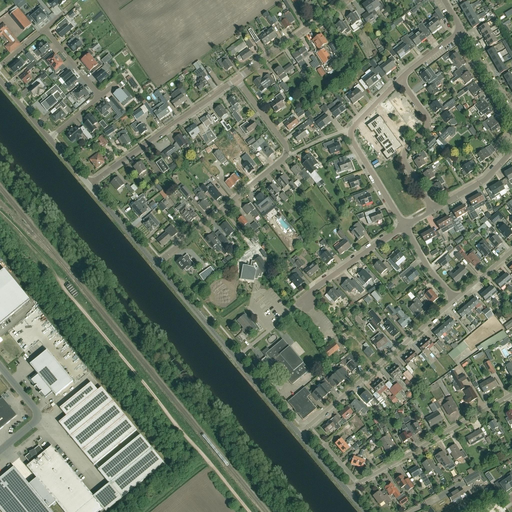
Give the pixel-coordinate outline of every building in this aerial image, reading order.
[(52,0),(48,3),(53,8),(58,4),(60,6),(66,2),(64,0),(52,0)] [(307,11),(314,7),(310,0),(309,1),(308,0),(291,0),(294,3),(297,1),(300,6),(303,4),(307,11)] [(382,11),(385,8),(382,3),(379,4),(376,0),(370,0),(369,1),(375,9),(379,6),(382,11)] [(362,17),(364,18),(368,24),(371,22),(376,19),(371,12),(375,9),(369,1),(363,5),(368,12),(362,17)] [(461,7),(464,12),(479,3),(478,1),(472,5),(472,4),(470,6),(468,2),(461,7)] [(464,12),(467,17),(474,13),(472,10),(475,9),(474,8),(480,5),(479,3),(464,12)] [(39,9),(35,12),(42,21),(43,21),(44,21),(46,19),(46,18),(47,17),(42,12),(45,10),(41,5),(38,7),(39,9)] [(18,9),(12,14),(25,30),(32,24),(18,9)] [(286,29),(290,26),(291,25),(290,24),(295,21),(290,13),(290,14),(288,10),(283,13),(285,16),(284,17),(286,19),(281,23),(285,29),(286,29)] [(29,15),(26,17),(31,22),(33,20),(38,25),(38,24),(39,25),(42,23),(41,22),(42,21),(35,12),(30,16),(29,15)] [(272,26),(275,24),(267,12),(263,15),(265,18),(266,18),(272,26)] [(467,17),(470,23),(477,19),(485,14),(484,12),(478,16),(476,17),(474,13),(467,17)] [(354,16),(353,14),(352,13),(349,15),(349,16),(347,18),(348,20),(348,21),(349,23),(350,23),(352,26),(354,24),(355,25),(361,21),(357,15),(355,16),(354,16)] [(437,31),(441,27),(438,23),(441,20),(436,13),(432,16),(433,17),(429,21),(437,31)] [(478,21),(480,19),(487,16),(485,14),(477,19),(470,23),(473,28),(480,24),(478,21)] [(57,32),(61,38),(71,30),(67,26),(70,24),(66,19),(58,25),(61,28),(57,32)] [(345,27),(342,23),(341,21),(339,23),(338,23),(336,24),(336,25),(336,26),(338,29),(337,29),(339,32),(339,31),(341,33),(344,31),(345,32),(346,34),(351,31),(348,25),(345,27)] [(432,35),(437,31),(429,21),(423,25),(422,23),(420,25),(425,33),(428,30),(432,35)] [(499,25),(506,35),(510,33),(506,26),(503,22),(499,25)] [(0,35),(3,33),(11,43),(5,47),(10,53),(21,44),(8,29),(4,24),(0,27),(0,35)] [(495,38),(497,37),(496,36),(494,37),(490,30),(492,29),(492,28),(490,29),(487,24),(479,29),(480,30),(478,31),(481,36),(483,35),(486,41),(485,41),(487,47),(489,46),(490,47),(497,42),(495,38)] [(422,35),(425,33),(420,25),(417,27),(420,30),(418,31),(420,32),(415,36),(421,43),(426,40),(422,35)] [(276,37),(272,31),(274,30),(273,27),(270,29),(271,30),(268,32),(266,29),(263,31),(265,34),(270,41),(276,37)] [(263,31),(260,33),(257,35),(256,35),(255,35),(251,29),(248,30),(253,39),(257,37),(258,39),(260,38),(261,40),(265,45),(270,41),(265,34),(263,31)] [(74,43),(70,46),(69,47),(74,52),(76,50),(77,51),(80,48),(79,48),(83,44),(79,39),(80,38),(77,35),(74,37),(71,40),(74,43)] [(321,35),(313,40),(320,51),(319,52),(319,53),(317,55),(320,59),(322,57),(323,58),(328,55),(324,49),(322,46),(327,43),(321,35)] [(407,35),(404,37),(409,45),(412,42),(416,47),(421,43),(415,36),(411,39),(407,35)] [(402,42),(397,45),(405,55),(410,52),(406,47),(409,45),(404,37),(400,40),(402,42)] [(227,50),(231,56),(246,45),(241,39),(227,50)] [(250,49),(254,46),(249,40),(245,43),(250,49)] [(45,52),(46,51),(50,48),(45,43),(43,45),(42,44),(39,47),(40,47),(37,49),(42,55),(40,56),(42,58),(47,54),(45,52)] [(99,46),(97,43),(91,48),(94,51),(99,46)] [(330,47),(334,53),(337,51),(338,53),(340,52),(335,44),(330,47)] [(391,47),(390,48),(390,49),(388,50),(394,57),(397,55),(400,59),(405,55),(397,45),(393,49),(391,47)] [(300,67),(305,63),(303,60),(309,56),(304,48),(293,56),(300,67)] [(497,54),(494,48),(493,48),(487,52),(491,57),(497,54)] [(237,58),(238,60),(240,60),(242,59),(244,61),(252,55),(248,49),(240,55),(237,57),(237,58)] [(81,61),(86,66),(93,60),(91,57),(93,55),(89,50),(84,55),(86,57),(81,61)] [(29,53),(26,55),(32,63),(35,60),(29,53)] [(448,55),(443,59),(445,62),(449,59),(454,64),(460,59),(456,53),(450,57),(448,55)] [(491,57),(494,63),(500,59),(497,54),(491,57)] [(51,58),(49,56),(44,60),(50,67),(60,59),(58,56),(57,57),(55,55),(51,58)] [(105,64),(111,59),(112,58),(109,55),(102,61),(105,64)] [(314,70),(320,65),(314,56),(310,58),(313,62),(310,64),(314,70)] [(391,71),(396,68),(392,63),(395,61),(392,56),(389,59),(390,60),(385,64),(391,71)] [(209,64),(206,61),(204,57),(199,61),(204,68),(206,71),(211,68),(209,64)] [(14,73),(23,66),(20,63),(23,61),(21,58),(18,60),(10,67),(10,68),(10,69),(13,72),(13,71),(14,73)] [(86,66),(90,72),(94,68),(96,70),(102,65),(96,58),(93,60),(86,66)] [(56,74),(61,70),(59,68),(63,64),(62,62),(63,62),(60,59),(50,67),(56,74)] [(454,73),(457,76),(462,73),(459,69),(465,65),(460,59),(454,64),(452,65),(454,67),(455,67),(456,67),(458,70),(454,73)] [(494,63),(497,68),(503,65),(500,59),(494,63)] [(227,70),(233,67),(230,64),(231,64),(228,60),(222,64),(224,67),(225,67),(227,70)] [(34,61),(26,67),(28,69),(25,71),(26,72),(20,78),(24,82),(25,82),(26,83),(32,79),(28,75),(31,73),(30,71),(37,64),(34,61)] [(194,72),(197,75),(200,80),(198,82),(199,83),(196,86),(200,90),(203,88),(203,89),(205,87),(206,87),(208,86),(208,85),(203,78),(206,76),(203,71),(202,71),(205,70),(199,61),(193,65),(197,70),(194,72)] [(383,70),(386,75),(391,71),(385,64),(383,61),(378,64),(379,66),(375,70),(378,74),(380,73),(383,70)] [(282,80),(287,76),(285,74),(294,68),(291,64),(282,70),(280,67),(275,71),(279,77),(282,80)] [(506,70),(506,71),(508,70),(507,67),(505,68),(503,65),(497,68),(500,74),(506,70)] [(98,72),(100,74),(95,78),(99,83),(107,76),(105,73),(108,70),(105,66),(98,72)] [(373,74),(368,77),(374,85),(378,81),(375,76),(378,74),(375,70),(373,67),(369,70),(373,74)] [(62,72),(58,76),(60,79),(58,80),(62,85),(65,83),(73,76),(69,71),(66,74),(65,75),(62,72)] [(429,80),(430,79),(432,78),(434,77),(434,76),(435,76),(432,71),(429,73),(427,71),(420,76),(425,83),(427,82),(429,80)] [(466,84),(473,79),(468,72),(463,75),(462,73),(457,76),(451,80),(453,83),(459,78),(462,81),(463,80),(466,84)] [(254,82),(258,88),(261,92),(269,86),(270,87),(275,83),(269,75),(264,78),(264,79),(262,81),(260,78),(254,82)] [(443,79),(441,75),(436,79),(430,83),(432,85),(427,90),(432,97),(438,92),(435,87),(436,86),(437,87),(441,85),(439,82),(443,79)] [(73,76),(65,83),(69,87),(68,88),(70,91),(75,87),(73,85),(77,81),(73,76)] [(359,82),(362,86),(365,84),(369,88),(374,85),(368,77),(363,81),(362,79),(359,82)] [(40,86),(42,84),(39,79),(36,81),(38,84),(29,91),(34,96),(37,93),(39,95),(44,91),(40,86)] [(283,82),(280,84),(286,92),(289,89),(285,83),(284,82),(283,82)] [(483,95),(474,82),(463,90),(465,93),(469,90),(474,97),(478,95),(480,97),(483,95)] [(47,97),(40,103),(45,108),(49,105),(51,108),(51,107),(50,106),(56,102),(51,96),(57,91),(60,95),(63,93),(56,85),(45,94),(47,97)] [(358,101),(363,97),(359,92),(362,90),(358,85),(354,88),(356,91),(353,94),(358,101)] [(83,87),(80,89),(78,87),(71,94),(73,96),(74,95),(78,100),(84,95),(86,97),(89,95),(83,87)] [(182,87),(176,91),(173,93),(173,94),(181,105),(187,101),(183,95),(186,93),(182,87)] [(128,98),(121,90),(120,89),(114,94),(121,104),(128,98)] [(358,101),(353,94),(349,96),(347,93),(342,97),(346,102),(349,100),(353,105),(358,101)] [(171,103),(175,109),(179,106),(181,105),(173,94),(171,95),(175,101),(171,103)] [(281,103),(285,100),(281,94),(275,97),(277,100),(270,105),(276,112),(284,106),(281,103)] [(339,102),(334,106),(341,114),(346,110),(341,104),(343,102),(338,95),(335,97),(339,102)] [(162,96),(159,98),(162,103),(157,106),(165,117),(170,113),(163,104),(166,102),(163,96),(162,96)] [(232,115),(236,121),(238,123),(239,125),(243,122),(242,120),(236,112),(239,110),(235,105),(238,103),(234,96),(228,101),(232,107),(230,109),(233,114),(232,115)] [(484,113),(488,119),(491,116),(490,114),(492,112),(483,99),(474,106),(479,113),(481,111),(483,114),(484,113)] [(112,103),(115,107),(121,114),(124,111),(115,100),(112,103)] [(106,101),(97,109),(102,115),(111,108),(106,101)] [(441,112),(448,107),(453,104),(451,101),(443,107),(441,104),(439,105),(437,101),(430,106),(435,113),(439,110),(441,112)] [(62,102),(55,108),(57,111),(51,116),(55,122),(59,118),(61,119),(65,116),(61,111),(66,107),(62,102)] [(221,118),(227,114),(221,105),(215,110),(221,118)] [(149,106),(146,108),(150,113),(153,111),(160,121),(165,117),(157,106),(152,110),(149,106)] [(336,118),(341,114),(334,106),(329,110),(331,112),(336,118)] [(112,110),(118,117),(119,118),(123,116),(121,114),(115,107),(112,109),(112,110)] [(136,120),(144,114),(140,108),(132,114),(136,120)] [(446,123),(449,122),(451,125),(455,125),(457,124),(448,111),(441,116),(446,123)] [(331,122),(324,113),(319,117),(326,126),(331,122)] [(98,122),(91,114),(85,119),(88,122),(85,124),(92,133),(97,129),(94,125),(98,122)] [(207,126),(214,121),(215,123),(219,120),(214,114),(211,117),(209,114),(200,120),(205,127),(203,129),(212,142),(216,138),(207,126)] [(374,131),(384,123),(385,123),(380,116),(369,124),(374,131)] [(501,129),(491,116),(488,119),(484,122),(492,132),(495,129),(497,132),(501,129)] [(319,117),(314,121),(316,123),(321,130),(326,126),(319,117)] [(292,129),(298,124),(300,123),(298,121),(296,122),(293,118),(285,124),(290,131),(293,129),(292,129)] [(313,125),(312,123),(309,119),(307,121),(307,122),(303,125),(305,128),(309,125),(311,126),(313,125)] [(142,134),(147,131),(142,124),(140,125),(137,121),(131,125),(136,132),(137,133),(139,131),(142,134)] [(227,132),(231,128),(228,124),(227,126),(223,121),(221,123),(227,132)] [(249,133),(257,127),(253,122),(247,125),(245,123),(239,127),(243,132),(246,130),(249,133)] [(378,137),(389,129),(384,123),(374,131),(378,137)] [(198,133),(202,138),(207,145),(212,142),(203,129),(200,131),(194,124),(186,130),(191,137),(198,133)] [(72,142),(76,139),(78,141),(82,138),(80,136),(83,133),(77,126),(73,130),(73,129),(69,132),(70,132),(66,135),(72,142)] [(104,131),(107,136),(115,131),(111,126),(104,131)] [(443,129),(437,135),(443,141),(449,135),(451,137),(454,135),(455,129),(449,128),(446,131),(443,129)] [(383,143),(394,136),(389,129),(378,137),(383,143)] [(125,146),(130,143),(131,143),(123,130),(117,134),(125,146)] [(298,142),(307,135),(302,130),(294,136),(295,139),(295,140),(296,141),(297,141),(298,142)] [(88,132),(84,135),(89,140),(92,137),(88,132)] [(182,137),(180,134),(174,139),(181,148),(183,146),(185,149),(191,144),(185,136),(182,137)] [(98,139),(104,147),(109,143),(103,135),(98,139)] [(383,143),(387,150),(398,142),(394,136),(383,143)] [(255,150),(265,142),(261,137),(251,146),(255,150)] [(441,143),(437,140),(435,142),(430,137),(424,144),(429,148),(427,149),(430,152),(432,152),(433,151),(433,149),(432,148),(436,143),(442,149),(445,147),(442,145),(441,143)] [(443,141),(441,143),(442,145),(445,147),(447,149),(451,153),(453,151),(443,141)] [(341,151),(340,147),(341,146),(339,143),(338,143),(332,145),(331,142),(323,145),(324,149),(328,148),(330,155),(341,151)] [(398,142),(387,150),(382,153),(387,160),(396,153),(395,151),(402,146),(399,142),(398,142)] [(269,147),(268,147),(266,144),(263,146),(266,150),(263,152),(268,158),(274,153),(269,147)] [(164,152),(164,153),(162,154),(165,159),(177,151),(173,146),(164,152)] [(209,147),(202,152),(205,157),(208,155),(209,157),(213,154),(212,154),(213,153),(209,147)] [(488,147),(478,154),(480,158),(477,160),(480,163),(493,154),(488,147)] [(219,150),(214,154),(220,162),(222,164),(227,161),(219,150)] [(426,165),(423,160),(426,158),(423,152),(414,157),(415,160),(413,161),(418,169),(426,165)] [(106,162),(99,153),(89,160),(96,169),(106,162)] [(241,158),(245,164),(243,166),(249,173),(254,169),(253,168),(256,165),(246,154),(241,158)] [(303,165),(311,175),(316,170),(314,167),(317,164),(314,160),(315,160),(313,157),(312,158),(310,155),(309,155),(308,155),(305,157),(306,158),(304,160),(306,163),(303,165)] [(346,157),(341,159),(333,162),(334,163),(335,166),(338,165),(341,172),(351,168),(348,160),(347,161),(346,157)] [(449,168),(453,165),(449,158),(445,160),(449,168)] [(162,160),(157,164),(163,173),(169,169),(162,160)] [(472,160),(465,165),(464,163),(461,166),(462,167),(462,168),(464,171),(461,173),(464,177),(477,167),(472,160)] [(433,168),(439,164),(437,161),(425,168),(427,172),(423,174),(428,182),(434,177),(432,173),(435,170),(434,171),(433,168)] [(140,175),(146,170),(141,163),(134,168),(140,175)] [(306,181),(310,178),(303,170),(302,171),(297,165),(291,170),(296,176),(299,174),(306,181)] [(510,185),(511,183),(511,176),(509,170),(503,173),(506,178),(503,180),(506,185),(509,183),(510,185)] [(231,178),(225,183),(230,189),(231,188),(235,185),(236,184),(236,183),(239,180),(234,174),(230,177),(231,178)] [(284,189),(288,185),(293,191),(297,188),(292,182),(290,184),(284,176),(278,181),(284,189)] [(351,189),(362,185),(359,177),(353,179),(352,176),(344,179),(345,183),(349,182),(351,189)] [(117,190),(124,184),(118,177),(111,183),(117,190)] [(440,185),(444,183),(441,177),(434,181),(436,184),(432,187),(436,194),(443,190),(440,185)] [(502,187),(500,183),(500,182),(494,185),(499,193),(504,190),(506,192),(509,190),(506,185),(502,187)] [(205,194),(209,191),(204,185),(200,188),(205,194)] [(285,203),(289,200),(283,193),(281,195),(279,193),(279,192),(273,185),(268,190),(272,195),(270,197),(274,201),(276,199),(274,197),(277,194),(285,203)] [(489,195),(492,200),(495,198),(500,195),(499,193),(494,185),(489,188),(491,192),(490,192),(491,194),(489,195)] [(185,186),(180,190),(187,199),(191,196),(190,195),(192,194),(185,186)] [(217,190),(214,187),(208,192),(211,195),(216,201),(217,200),(220,197),(222,196),(217,190)] [(204,211),(210,206),(205,200),(207,199),(201,192),(197,196),(202,202),(199,204),(204,211)] [(271,200),(268,198),(267,199),(262,193),(256,198),(261,204),(264,201),(266,204),(271,200)] [(362,206),(372,202),(369,194),(364,196),(362,193),(354,196),(356,200),(359,199),(362,206)] [(474,197),(480,208),(486,205),(489,211),(492,209),(488,201),(484,203),(479,194),(474,197)] [(472,213),(475,219),(478,217),(475,211),(480,208),(474,197),(468,200),(471,206),(469,208),(472,213)] [(197,217),(192,210),(191,211),(183,202),(181,200),(179,202),(181,204),(181,205),(175,209),(178,212),(179,211),(189,223),(191,222),(197,217)] [(131,207),(135,212),(143,206),(140,202),(138,204),(137,202),(131,207)] [(153,211),(158,207),(153,202),(148,206),(153,211)] [(250,203),(249,204),(248,204),(243,209),(248,215),(250,212),(255,218),(259,215),(255,209),(250,203)] [(143,206),(135,212),(140,217),(147,211),(146,210),(148,209),(145,205),(143,206)] [(462,216),(468,212),(472,221),(475,219),(472,213),(469,208),(465,209),(463,205),(458,208),(462,216)] [(460,217),(462,216),(458,208),(452,211),(456,218),(453,220),(454,222),(459,231),(459,230),(460,232),(463,230),(459,223),(462,222),(462,221),(460,217)] [(372,223),(382,219),(379,211),(374,214),(372,210),(364,213),(366,217),(369,216),(372,223)] [(498,212),(490,219),(493,224),(500,218),(501,220),(504,218),(498,212)] [(144,224),(143,224),(144,224),(147,228),(148,229),(150,232),(151,232),(157,227),(152,221),(155,218),(151,214),(146,217),(148,220),(144,224)] [(254,231),(256,230),(259,227),(255,222),(250,226),(243,216),(238,220),(243,227),(247,232),(249,230),(250,231),(253,229),(254,231)] [(448,231),(454,227),(456,232),(459,231),(454,222),(451,223),(448,217),(442,220),(448,231)] [(436,223),(442,234),(448,231),(442,220),(436,223)] [(229,236),(235,232),(226,222),(221,227),(229,236)] [(356,229),(352,232),(351,233),(353,235),(354,235),(358,240),(364,236),(361,233),(364,230),(358,223),(353,227),(356,229)] [(501,233),(504,236),(507,239),(511,234),(511,232),(510,231),(507,227),(505,225),(499,230),(501,233)] [(165,232),(166,233),(157,240),(161,245),(164,242),(165,243),(170,239),(170,238),(172,237),(178,233),(172,226),(165,232)] [(346,236),(341,230),(338,227),(335,230),(342,239),(346,236)] [(443,243),(437,232),(434,233),(432,229),(426,232),(430,240),(433,238),(434,239),(436,239),(437,238),(441,245),(443,243)] [(437,232),(443,243),(447,241),(443,235),(441,236),(438,231),(437,232)] [(258,240),(252,232),(250,234),(256,242),(258,240)] [(421,235),(425,243),(430,240),(426,232),(421,235)] [(225,248),(224,248),(217,239),(215,240),(214,239),(216,237),(213,233),(211,235),(205,239),(210,246),(212,248),(213,248),(215,251),(217,249),(219,252),(222,251),(222,250),(225,255),(228,252),(227,251),(225,248)] [(466,238),(461,234),(456,239),(460,244),(466,238)] [(223,245),(226,248),(228,247),(225,244),(227,242),(223,235),(218,238),(223,245)] [(489,241),(487,243),(489,245),(491,243),(496,248),(502,243),(496,235),(493,238),(491,236),(488,239),(489,241)] [(320,243),(324,248),(321,250),(324,254),(321,256),(327,264),(333,259),(328,253),(331,250),(327,245),(324,240),(320,243)] [(347,250),(350,247),(345,240),(335,248),(340,255),(347,250)] [(490,253),(486,247),(488,245),(483,240),(479,243),(482,247),(478,250),(485,258),(487,256),(488,257),(490,254),(490,253)] [(465,251),(459,245),(456,248),(461,254),(466,260),(468,258),(469,258),(468,256),(464,252),(465,251)] [(397,272),(397,271),(400,269),(398,266),(405,259),(404,258),(397,250),(389,258),(393,263),(391,265),(397,272)] [(468,256),(469,258),(468,258),(475,267),(475,266),(476,266),(478,265),(478,264),(480,262),(474,254),(475,253),(473,250),(471,252),(472,253),(468,256)] [(459,253),(455,255),(454,256),(459,262),(463,258),(459,253)] [(254,279),(257,280),(258,280),(258,277),(261,277),(262,273),(263,274),(269,269),(260,256),(254,261),(254,262),(252,261),(250,268),(243,266),(241,279),(254,282),(254,279)] [(298,257),(297,258),(296,256),(292,259),(293,261),(294,263),(296,266),(299,269),(304,265),(300,260),(298,257)] [(187,271),(194,265),(189,259),(186,261),(182,257),(176,262),(183,270),(185,269),(187,271)] [(295,267),(296,266),(294,263),(293,261),(290,258),(288,259),(291,263),(295,267)] [(442,268),(448,263),(444,258),(438,263),(442,268)] [(389,273),(392,270),(386,263),(383,265),(379,261),(373,267),(380,275),(386,270),(389,273)] [(309,277),(319,269),(317,267),(317,266),(314,263),(304,271),(309,277)] [(460,269),(456,272),(461,278),(467,273),(459,264),(457,266),(460,269)] [(211,267),(203,272),(206,275),(202,278),(203,281),(215,272),(211,267)] [(294,289),(296,287),(303,282),(299,277),(302,274),(296,268),(291,272),(294,276),(290,280),(292,283),(290,285),(294,289)] [(0,272),(0,303),(19,287),(4,269),(0,272)] [(406,270),(400,276),(402,279),(405,277),(410,282),(419,275),(413,269),(409,272),(406,270)] [(373,282),(376,279),(370,273),(368,275),(364,270),(357,276),(365,284),(371,279),(373,282)] [(456,283),(461,278),(456,272),(453,275),(450,272),(448,274),(456,283)] [(506,274),(501,278),(506,284),(511,280),(506,274)] [(506,284),(501,278),(496,283),(501,289),(506,284)] [(358,291),(361,288),(355,282),(353,284),(348,279),(342,285),(350,293),(355,289),(358,291)] [(75,297),(78,294),(70,284),(66,287),(75,297)] [(491,286),(486,291),(491,297),(493,299),(495,298),(493,296),(497,292),(491,286)] [(19,287),(0,303),(0,324),(30,300),(19,287)] [(330,301),(332,300),(334,302),(340,298),(342,300),(346,297),(340,291),(337,293),(333,288),(327,294),(325,296),(330,301)] [(432,303),(438,298),(431,289),(425,294),(423,291),(417,297),(420,300),(425,296),(432,303)] [(491,297),(486,291),(481,295),(486,301),(491,297)] [(375,292),(371,295),(377,302),(381,299),(375,292)] [(508,302),(507,301),(504,298),(500,293),(498,295),(502,300),(501,301),(504,305),(508,302)] [(416,317),(423,311),(419,306),(421,304),(416,298),(413,301),(415,303),(409,308),(416,317)] [(471,301),(475,307),(480,303),(475,298),(471,301)] [(466,305),(471,311),(475,307),(471,301),(466,305)] [(393,317),(397,313),(390,304),(386,308),(393,317)] [(466,314),(468,317),(470,316),(473,313),(471,311),(466,305),(462,309),(466,314)] [(482,313),(487,319),(493,314),(487,308),(482,313)] [(466,314),(462,309),(457,313),(462,318),(466,314)] [(410,321),(406,315),(405,316),(400,311),(397,313),(398,314),(396,315),(400,320),(398,322),(403,328),(407,325),(407,324),(410,321)] [(243,328),(242,329),(246,335),(256,327),(245,314),(237,321),(243,328)] [(381,322),(374,314),(371,317),(378,325),(381,322)] [(452,327),(456,323),(451,318),(447,322),(452,327)] [(376,331),(379,328),(372,320),(369,323),(376,331)] [(393,337),(398,333),(388,321),(385,323),(387,325),(385,327),(386,329),(393,337)] [(449,333),(452,331),(453,330),(451,327),(452,327),(447,322),(442,326),(449,333)] [(443,335),(445,333),(447,335),(449,333),(442,326),(438,330),(443,335)] [(443,335),(438,330),(434,334),(438,339),(443,335)] [(506,331),(482,344),(488,354),(492,352),(489,347),(509,337),(506,331)] [(382,335),(373,342),(378,349),(384,344),(385,345),(388,342),(382,335)] [(428,338),(423,343),(427,347),(432,343),(428,338)] [(288,380),(292,385),(309,370),(303,363),(289,347),(283,339),(269,350),(267,348),(262,352),(266,357),(264,359),(264,361),(270,369),(272,369),(274,368),(277,371),(278,370),(287,381),(288,380)] [(452,359),(467,347),(463,342),(448,354),(452,359)] [(329,357),(339,349),(334,343),(325,352),(329,357)] [(366,349),(363,352),(368,358),(374,353),(366,343),(363,345),(366,349)] [(427,347),(423,343),(418,347),(422,352),(427,347)] [(434,345),(435,346),(439,351),(441,353),(443,351),(441,349),(436,343),(434,345)] [(56,396),(73,382),(47,351),(30,365),(38,375),(31,381),(36,386),(35,387),(36,387),(40,392),(40,393),(41,393),(45,398),(52,392),(56,396)] [(421,355),(418,357),(413,351),(408,356),(414,363),(419,358),(422,362),(425,360),(421,355)] [(476,356),(478,360),(486,355),(484,352),(476,356)] [(353,363),(356,360),(351,354),(344,361),(347,365),(346,365),(352,372),(353,372),(354,372),(356,371),(355,370),(357,368),(353,363)] [(414,363),(408,356),(403,360),(407,365),(408,366),(409,367),(414,363)] [(489,373),(491,372),(492,375),(496,373),(489,361),(484,364),(489,373)] [(338,372),(335,374),(342,382),(347,378),(346,377),(348,375),(340,366),(336,369),(338,372)] [(399,373),(402,371),(397,366),(392,369),(398,376),(400,374),(399,373)] [(398,376),(392,369),(388,373),(393,379),(395,377),(396,378),(398,376)] [(413,378),(407,371),(404,374),(407,378),(406,379),(409,382),(413,378)] [(464,374),(458,377),(455,371),(451,374),(450,373),(448,374),(449,377),(452,376),(455,381),(460,390),(461,391),(465,388),(462,382),(467,379),(464,374)] [(335,374),(332,377),(330,375),(325,379),(333,388),(336,386),(336,387),(342,382),(335,374)] [(490,390),(497,385),(492,377),(485,382),(490,390)] [(445,397),(450,394),(441,378),(428,387),(431,392),(440,387),(445,397)] [(405,394),(402,390),(397,384),(394,387),(389,382),(385,385),(380,379),(376,383),(384,392),(388,389),(399,402),(403,399),(402,397),(405,394)] [(329,385),(324,380),(320,384),(322,386),(318,389),(325,396),(330,392),(329,391),(332,388),(329,385)] [(484,393),(486,392),(490,390),(485,382),(479,385),(484,393)] [(98,391),(91,383),(60,408),(66,416),(59,423),(94,465),(137,430),(101,388),(98,391)] [(376,383),(372,387),(376,392),(373,395),(375,398),(380,403),(381,404),(383,403),(379,399),(381,397),(379,396),(384,392),(376,383)] [(305,387),(287,402),(303,420),(316,409),(307,398),(311,394),(309,393),(305,387)] [(468,402),(470,401),(470,402),(477,398),(471,387),(464,391),(467,397),(465,398),(465,400),(466,402),(468,402)] [(309,393),(311,394),(317,402),(319,400),(320,401),(325,396),(318,389),(315,391),(313,389),(309,393)] [(370,402),(374,406),(377,404),(378,405),(380,403),(375,398),(373,399),(366,392),(360,397),(367,405),(370,402)] [(449,415),(456,411),(452,405),(455,403),(451,397),(448,398),(450,401),(443,405),(449,415)] [(3,398),(0,400),(0,429),(17,416),(3,398)] [(364,414),(369,410),(361,401),(358,403),(356,400),(351,405),(358,413),(361,410),(364,414)] [(436,410),(440,408),(437,401),(432,404),(436,410)] [(341,420),(344,424),(347,422),(345,419),(352,413),(347,407),(348,407),(339,415),(342,418),(341,420)] [(430,426),(442,419),(438,412),(426,419),(430,426)] [(341,427),(338,423),(341,420),(337,415),(330,421),(322,427),(327,433),(334,427),(337,430),(341,427)] [(385,434),(389,432),(386,427),(383,423),(382,421),(379,422),(378,423),(379,425),(381,430),(383,429),(385,434)] [(489,429),(491,428),(493,430),(492,431),(494,435),(497,433),(495,429),(498,427),(494,421),(489,424),(490,425),(487,427),(488,429),(489,429)] [(416,435),(418,434),(422,432),(421,431),(422,431),(417,423),(413,425),(411,422),(406,425),(410,431),(412,429),(416,435)] [(409,439),(409,438),(409,437),(412,435),(409,431),(404,424),(401,426),(403,430),(399,432),(401,435),(399,436),(403,442),(409,439)] [(471,441),(472,444),(484,437),(480,430),(466,438),(469,443),(471,441)] [(98,470),(121,499),(164,463),(141,435),(98,470)] [(386,452),(393,448),(387,436),(380,440),(386,452)] [(349,444),(349,443),(353,439),(352,438),(347,441),(345,443),(339,449),(343,453),(349,448),(347,446),(349,444)] [(345,443),(343,441),(341,439),(335,444),(339,449),(345,443)] [(463,458),(466,456),(463,451),(460,452),(455,444),(449,448),(452,453),(451,453),(455,460),(462,456),(463,458)] [(98,511),(103,508),(94,497),(52,446),(44,452),(39,446),(34,450),(29,452),(30,454),(25,457),(30,464),(27,467),(36,478),(29,485),(14,467),(0,478),(0,510),(1,511),(51,511),(48,508),(56,502),(64,511),(98,511)] [(363,454),(366,455),(369,461),(372,459),(369,453),(367,449),(365,450),(364,451),(363,454)] [(351,464),(357,466),(363,451),(361,450),(359,455),(358,455),(357,458),(354,457),(351,464)] [(362,457),(363,454),(364,451),(363,451),(357,466),(362,469),(365,461),(362,460),(363,457),(362,457)] [(449,470),(455,466),(452,461),(450,462),(443,451),(435,456),(439,463),(442,462),(445,467),(446,466),(449,470)] [(437,474),(441,472),(438,466),(435,468),(430,459),(422,464),(427,472),(431,470),(432,472),(434,470),(436,474),(437,474)] [(426,487),(431,484),(425,474),(422,476),(421,474),(417,467),(410,472),(413,478),(419,475),(420,477),(421,477),(426,487)] [(470,475),(464,478),(465,482),(468,486),(481,478),(484,483),(487,481),(483,476),(478,470),(477,471),(470,475)] [(489,473),(485,475),(490,482),(494,480),(489,473)] [(408,491),(414,488),(408,479),(405,481),(402,476),(396,481),(401,489),(404,486),(408,491)] [(502,482),(500,480),(495,484),(499,490),(502,487),(506,492),(511,488),(505,480),(502,482)] [(386,487),(386,488),(385,488),(390,496),(393,494),(396,498),(400,496),(396,490),(395,490),(391,484),(388,486),(387,486),(386,487)] [(462,499),(467,496),(464,493),(461,488),(448,496),(451,501),(460,496),(462,499)] [(384,497),(380,493),(380,492),(373,496),(379,505),(384,501),(386,505),(391,502),(386,495),(384,497)] [(404,496),(398,501),(401,505),(408,501),(404,496)]
